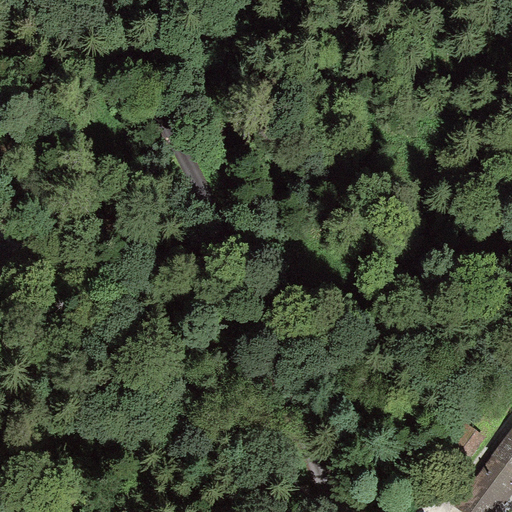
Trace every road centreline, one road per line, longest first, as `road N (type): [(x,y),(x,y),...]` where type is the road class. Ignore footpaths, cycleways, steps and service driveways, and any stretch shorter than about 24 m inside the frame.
road 1 (unclassified): [(334,511),(172,131),(93,0)]
road 2 (track): [(0,232),(108,315),(312,511)]
road 3 (track): [(427,511),(511,417)]
